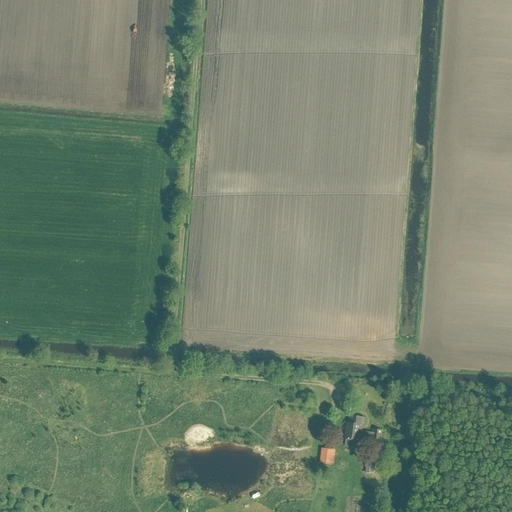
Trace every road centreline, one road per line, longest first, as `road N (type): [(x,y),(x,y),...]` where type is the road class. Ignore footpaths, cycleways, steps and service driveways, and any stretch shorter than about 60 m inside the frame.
road 1 (track): [(0,357),(325,384),(342,412)]
road 2 (track): [(511,395),(431,388),(420,394),(409,511)]
